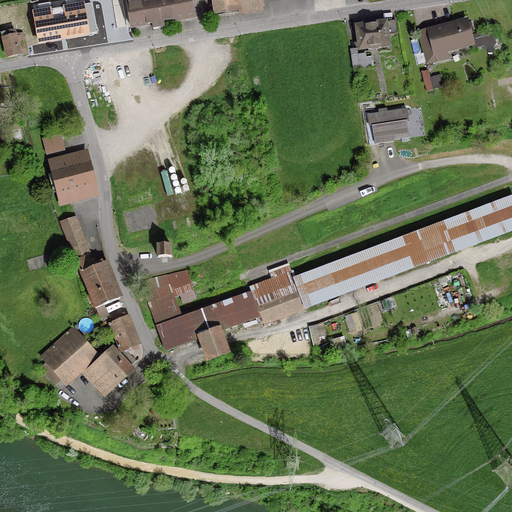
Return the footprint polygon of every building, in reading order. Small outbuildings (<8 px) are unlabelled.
[(11,0),(14,14),(21,13),(22,21),(34,19),(39,46),(87,37),(81,4),(71,5),(54,8),(52,0),(11,0)] [(52,0),(54,8),(71,5),(70,0),(52,0)] [(111,0),(114,20),(129,18),(125,0),(111,0)] [(125,0),(129,18),(131,30),(194,19),(190,0),(125,0)] [(212,0),(214,14),(239,10),(239,16),(264,12),(261,0),(212,0)] [(395,21),(356,27),(359,49),(387,45),(386,35),(396,34),(395,21)] [(447,59),(445,50),(471,43),(465,22),(429,31),(428,27),(417,30),(425,64),(447,59)] [(0,34),(6,57),(26,53),(21,33),(15,35),(14,31),(0,34)] [(355,49),(349,50),(352,69),(366,67),(364,54),(356,56),(355,49)] [(372,114),(364,116),(368,146),(369,146),(369,144),(387,141),(386,137),(407,134),(406,122),(407,122),(405,109),(397,110),(397,112),(372,116),(372,114)] [(51,169),(58,197),(94,188),(87,160),(51,169)] [(511,205),(510,200),(297,280),(307,307),(511,230),(511,205)] [(105,313),(102,305),(119,299),(104,263),(102,264),(99,258),(88,263),(75,229),(78,228),(74,218),(59,222),(94,309),(96,308),(98,315),(105,313)] [(157,256),(156,256),(157,258),(159,258),(159,257),(168,257),(170,257),(170,255),(169,246),(170,246),(170,244),(168,244),(158,245),(158,244),(156,244),(156,246),(157,246),(157,256)] [(185,271),(141,281),(165,352),(199,339),(207,359),(226,352),(218,331),(223,329),(223,328),(256,316),(258,321),(262,320),(256,305),(255,305),(250,293),(181,318),(173,294),(190,287),(185,271)] [(298,289),(256,305),(262,320),(263,320),(304,305),(298,289)] [(126,316),(109,324),(118,345),(120,349),(123,349),(138,345),(126,316)] [(308,327),(252,339),(256,359),(312,347),(308,327)] [(72,328),(40,357),(61,380),(93,352),(72,328)] [(135,362),(123,349),(120,349),(118,345),(113,349),(112,348),(100,360),(98,358),(82,373),(102,395),(130,368),(129,367),(135,362)] [(22,354),(16,359),(25,370),(31,366),(22,354)]
